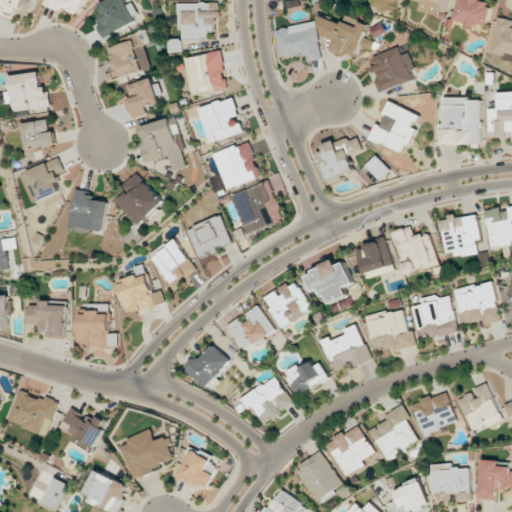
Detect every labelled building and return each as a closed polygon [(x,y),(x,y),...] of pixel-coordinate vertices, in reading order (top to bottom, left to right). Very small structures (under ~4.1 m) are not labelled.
[(4,0),(1,15),(16,19),(20,6),(34,10),(36,0),(4,0)] [(80,14),(86,0),(46,0),(45,4),(63,12),(65,8),(80,14)] [(105,39),(113,35),(113,34),(136,21),(125,0),(107,0),(101,4),(105,13),(101,15),(105,22),(98,26),(105,39)] [(448,12),(450,0),(414,0),(421,2),(419,11),(437,15),(439,10),(448,12)] [(460,0),(455,19),(488,27),(494,3),(482,0),(460,0)] [(184,39),(207,38),(207,30),(216,30),(216,17),(220,17),(220,10),(179,11),(180,28),(184,28),(184,39)] [(365,37),(369,24),(360,21),(358,28),(323,15),(317,33),(335,39),(332,49),(356,57),(360,45),(373,49),(375,41),(365,37)] [(491,54),(511,58),(511,19),(499,17),(491,54)] [(276,29),(281,57),(305,52),(306,62),(323,58),(316,21),(276,29)] [(381,92),(413,80),(410,70),(415,67),(409,52),(402,55),(399,47),(370,58),(378,80),(376,80),(381,92)] [(193,94),(228,89),(223,52),(187,56),(193,94)] [(11,76),(13,91),(6,92),(8,104),(14,103),(15,112),(52,107),(49,88),(43,88),(41,72),(11,76)] [(129,99),(133,118),(148,114),(146,107),(160,104),(154,78),(129,84),(132,98),(129,99)] [(490,137),(508,136),(508,130),(511,130),(511,91),(498,92),(498,108),(490,108),(490,137)] [(211,143),(246,132),(234,97),(200,108),(211,143)] [(440,144),(483,144),(483,98),(445,98),(445,125),(440,125),(440,144)] [(420,114),(390,100),(383,114),(387,116),(383,125),(377,123),(371,138),(405,154),(417,128),(414,127),(420,114)] [(186,167),(172,118),(141,127),(145,141),(141,142),(147,163),(170,156),(174,171),(186,167)] [(24,122),(27,149),(58,146),(56,127),(50,128),(49,120),(24,122)] [(330,179),(356,169),(351,156),(365,150),(358,134),(319,150),(330,179)] [(229,189),(263,177),(250,141),(216,153),(229,189)] [(367,165),(380,179),(390,169),(378,155),(367,165)] [(65,170),(61,159),(24,172),(35,202),(64,192),(57,173),(65,170)] [(138,225),(145,219),(146,222),(167,203),(138,172),(124,185),(128,190),(116,200),(138,225)] [(249,234),(286,221),(271,181),(234,194),(249,234)] [(110,202),(95,199),(96,193),(75,190),(69,227),(104,233),(110,202)] [(486,210),(492,248),(511,244),(511,206),(505,208),(505,207),(486,210)] [(478,214),(450,217),(450,219),(441,220),(445,252),(456,251),(457,257),(479,254),(477,239),(482,238),(478,214)] [(198,256),(218,250),(217,248),(233,243),(225,216),(190,226),(198,256)] [(440,264),(430,232),(415,237),(412,227),(394,232),(406,274),(440,264)] [(0,270),(10,269),(7,249),(17,248),(15,237),(0,238),(0,270)] [(151,254),(176,290),(184,284),(182,281),(198,269),(175,237),(151,254)] [(395,270),(387,239),(358,246),(366,278),(395,270)] [(346,261),(338,264),(337,261),(307,273),(314,291),(321,288),(324,296),(327,295),(331,303),(349,296),(345,285),(354,282),(346,261)] [(155,295),(145,266),(130,271),(132,279),(119,283),(129,314),(166,302),(163,292),(155,295)] [(284,327),(315,308),(298,280),(280,290),(279,290),(266,298),(284,327)] [(455,289),(463,324),(483,319),(485,325),(502,321),(492,280),(455,289)] [(450,293),(421,299),(422,304),(413,306),(418,329),(423,328),(426,339),(459,332),(450,293)] [(0,328),(10,328),(9,295),(0,295),(0,328)] [(30,305),(29,323),(42,323),(42,331),(50,332),(50,338),(68,338),(68,301),(42,300),(42,305),(30,305)] [(276,328),(262,307),(242,320),(241,319),(231,326),(246,349),(276,328)] [(417,344),(414,330),(409,331),(404,308),(368,316),(375,350),(385,347),(386,351),(417,344)] [(373,359),(358,324),(345,329),(347,335),(333,340),(332,336),(324,340),(336,370),(354,363),(355,366),(373,359)] [(202,360),(197,356),(187,368),(210,387),(233,360),(215,345),(202,360)] [(299,395),(330,376),(319,358),(301,369),(298,365),(285,372),(299,395)] [(242,398),(248,408),(253,405),(266,424),(283,413),(282,411),(294,402),(277,375),(242,398)] [(504,419),(488,384),(459,397),(475,432),(504,419)] [(23,427),(41,434),(47,417),(54,420),(60,404),(21,389),(10,418),(24,424),(23,427)] [(424,434),(459,423),(449,392),(414,403),(424,434)] [(386,459),(420,443),(409,418),(411,418),(405,404),(386,413),(389,420),(372,428),(386,459)] [(69,438),(94,452),(109,424),(73,405),(65,420),(76,425),(69,438)] [(53,420),(47,418),(42,435),(48,437),(53,420)] [(347,476),(367,465),(364,459),(376,453),(361,425),(329,442),(347,476)] [(121,446),(135,480),(155,472),(153,467),(175,457),(167,437),(157,441),(151,429),(127,438),(129,443),(121,446)] [(212,457),(194,447),(179,476),(207,491),(216,476),(205,470),(212,457)] [(347,483),(321,451),(296,471),(322,503),(347,483)] [(481,499),(497,500),(498,490),(511,491),(511,467),(500,467),(501,460),(482,459),(481,499)] [(434,464),(435,502),(472,500),(471,467),(454,468),(454,463),(434,464)] [(94,496),(91,502),(114,511),(119,511),(131,485),(96,470),(86,493),(94,496)] [(57,510),(70,485),(55,477),(42,502),(57,510)] [(417,511),(432,505),(420,479),(395,490),(399,500),(390,504),(393,511),(417,511)] [(281,488),(265,511),(307,511),(311,507),(281,488)] [(357,503),(348,511),(382,511),(370,502),(364,509),(357,503)]
